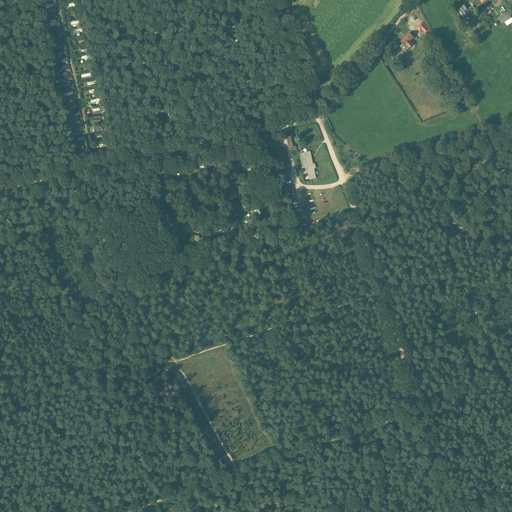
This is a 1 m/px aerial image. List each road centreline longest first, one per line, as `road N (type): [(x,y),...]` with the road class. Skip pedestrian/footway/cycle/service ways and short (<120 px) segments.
road 1 (track): [(452,511),(342,173)]
road 2 (track): [(142,0),(197,143),(71,173)]
road 3 (track): [(342,173),(267,0)]
road 4 (track): [(416,0),(318,117)]
road 5 (track): [(197,143),(318,117)]
